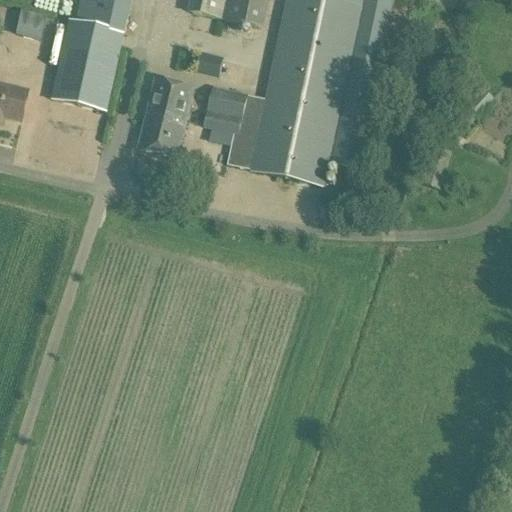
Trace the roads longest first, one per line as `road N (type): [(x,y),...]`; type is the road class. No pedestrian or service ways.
road 1 (unclassified): [(101,191),(329,236),(414,237),(487,222),(511,189)]
road 2 (unclassified): [(0,511),(101,191)]
